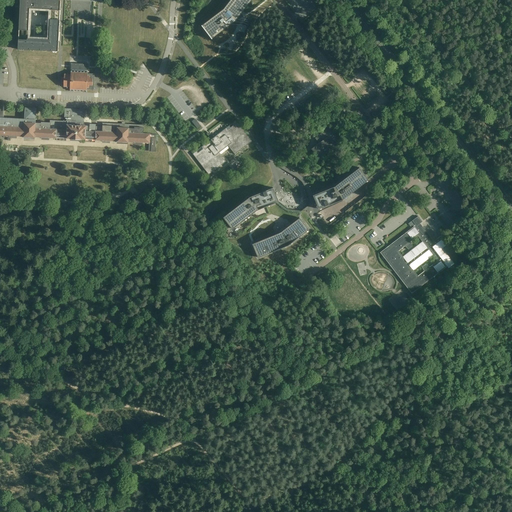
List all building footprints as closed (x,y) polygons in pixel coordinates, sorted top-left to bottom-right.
[(54,0),(20,0),(18,39),(18,49),(58,51),(60,0),(54,0)] [(230,0),(223,9),(201,26),(212,39),(236,21),(252,0),(230,0)] [(71,70),(71,74),(64,74),(64,77),(61,77),(61,83),(64,83),(64,87),(70,87),(70,92),(73,92),(73,90),(76,90),(76,91),(80,91),(80,90),(82,90),(82,92),(86,92),(87,90),(93,90),(94,74),(87,73),(88,71),(86,71),(86,69),(87,69),(87,64),(71,63),(71,69),(71,70)] [(50,120),(50,123),(41,122),(41,123),(35,123),(36,108),(25,107),(24,119),(4,118),(4,107),(3,107),(3,101),(0,99),(0,135),(56,138),(56,137),(66,137),(66,138),(85,139),(86,138),(96,139),(96,140),(117,141),(128,142),(128,141),(149,142),(148,151),(156,152),(156,149),(155,149),(156,134),(150,134),(143,134),(144,125),(103,123),(102,126),(96,126),(96,124),(89,124),(89,126),(83,125),(84,109),(65,108),(64,117),(66,117),(66,121),(50,120)] [(200,126),(195,119),(192,121),(197,128),(200,126)] [(228,146),(235,154),(252,141),(236,121),(232,124),(233,125),(228,130),(226,128),(212,139),(202,147),(203,149),(198,153),(196,151),(193,154),(209,175),(225,162),(219,153),(228,146)] [(338,139),(329,127),(315,138),(319,143),(311,149),(319,159),(336,146),(333,143),(338,139)] [(250,196),(224,216),(233,227),(257,209),(268,204),(286,228),(280,232),(253,243),(258,257),(287,245),(308,230),(303,223),(315,215),(319,212),(318,209),(341,200),(367,180),(358,169),(335,187),(313,196),(312,196),(308,197),(307,205),(300,211),(288,209),(278,200),(273,187),(250,196)] [(430,194),(438,192),(435,183),(427,186),(430,194)] [(432,277),(438,273),(437,272),(447,265),(449,268),(454,263),(442,248),(447,244),(441,236),(438,238),(434,241),(420,224),(423,222),(419,216),(418,217),(409,223),(411,226),(412,225),(413,225),(414,227),(407,233),(407,232),(388,248),(387,248),(382,252),(413,292),(432,277)] [(357,263),(360,276),(367,274),(364,262),(357,263)]
